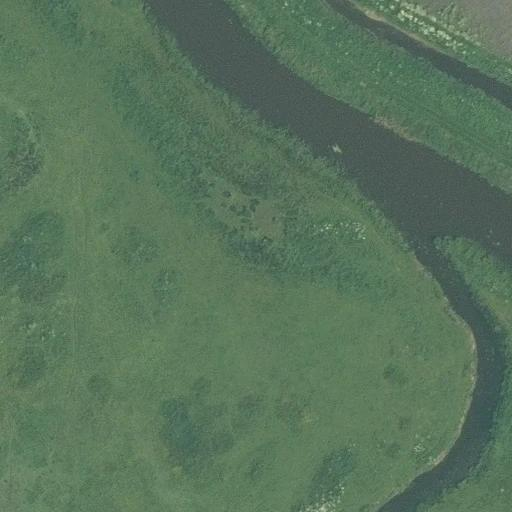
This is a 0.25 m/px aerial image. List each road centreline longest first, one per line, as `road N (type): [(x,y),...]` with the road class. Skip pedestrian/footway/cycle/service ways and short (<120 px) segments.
road 1 (track): [(511,166),(315,51),(266,0)]
road 2 (track): [(369,0),(511,78)]
